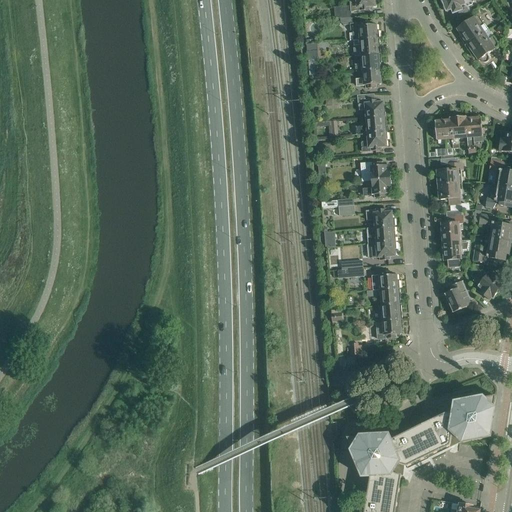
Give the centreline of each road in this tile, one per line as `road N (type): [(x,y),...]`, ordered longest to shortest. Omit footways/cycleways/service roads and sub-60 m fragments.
road 1 (primary): [(246,511),(239,170),(224,0)]
road 2 (primary): [(204,0),(225,316),(225,511)]
road 3 (residential): [(427,339),(410,128)]
road 4 (residential): [(410,128),(402,0)]
